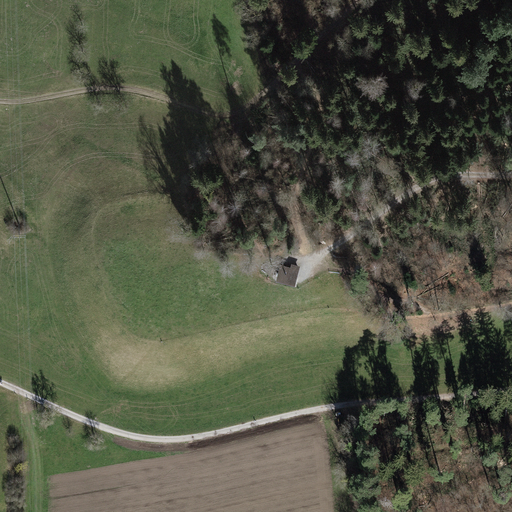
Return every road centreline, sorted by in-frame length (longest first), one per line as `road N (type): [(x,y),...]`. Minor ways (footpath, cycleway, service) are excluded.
road 1 (track): [(0,382),(131,438),(197,438),(327,408),(511,385)]
road 2 (track): [(295,63),(261,96),(219,115),(103,88),(0,101)]
road 3 (track): [(511,172),(450,171),(392,199),(325,249)]
